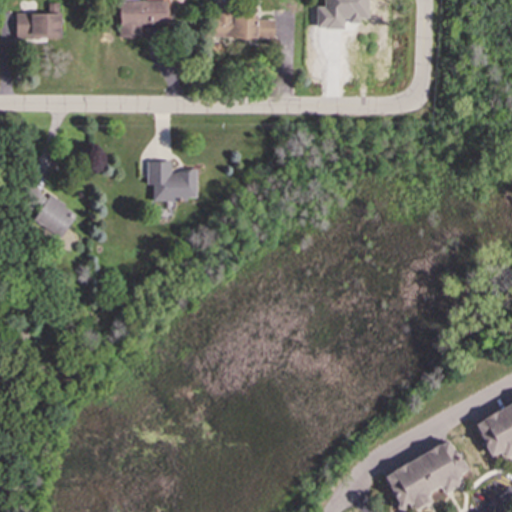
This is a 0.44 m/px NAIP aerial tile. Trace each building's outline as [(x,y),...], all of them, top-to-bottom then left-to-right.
[(367,0),(323,0),(323,7),(315,7),(315,28),(342,28),(342,21),(358,21),(358,17),(367,18),(367,0)] [(59,38),(59,2),(46,2),(46,12),(14,13),(15,38),(59,38)] [(166,2),(118,2),(118,37),(140,37),(140,26),(166,26),(166,2)] [(273,40),(273,19),(256,19),(256,14),(231,13),(231,6),(210,6),(210,39),(273,40)] [(195,170),(170,170),(170,161),(146,161),(146,184),(151,184),(151,201),(186,201),(186,197),(195,197),(195,170)] [(76,212),(48,195),(47,197),(25,183),(11,205),(61,236),(76,212)] [(511,401),(472,421),(489,456),(500,451),(502,456),(511,451),(511,401)] [(381,474),(399,509),(408,504),(411,510),(431,500),(427,492),(439,486),(442,494),(463,483),(458,475),(465,471),(449,440),(381,474)]
